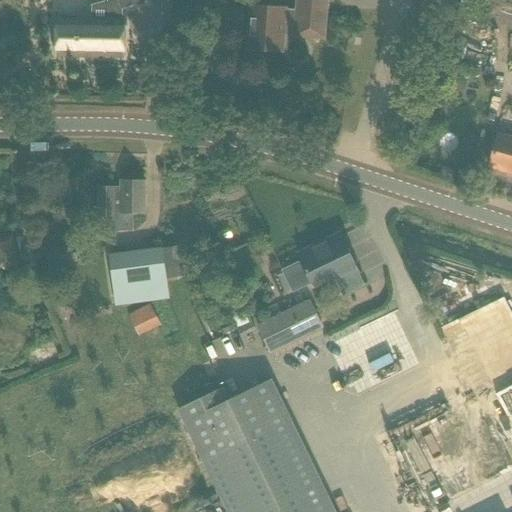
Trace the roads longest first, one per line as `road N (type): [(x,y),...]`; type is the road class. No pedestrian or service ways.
road 1 (tertiary): [(511,224),(226,137),(142,126),(0,126)]
road 2 (track): [(440,0),(384,183)]
